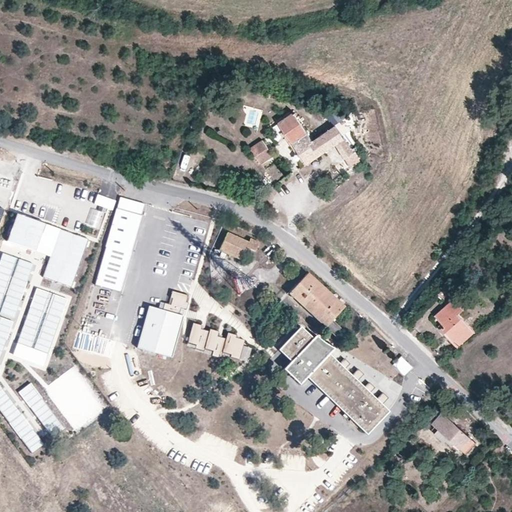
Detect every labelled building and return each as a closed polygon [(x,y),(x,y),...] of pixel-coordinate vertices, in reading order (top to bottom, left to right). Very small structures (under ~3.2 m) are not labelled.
[(328,149),(320,137),(315,141),(295,112),(279,124),(295,145),(308,164),(328,149)] [(337,123),(345,132),(350,128),(342,119),(337,123)] [(363,160),(337,125),(320,137),(328,149),(336,144),(353,167),(363,160)] [(273,155),(263,139),(250,149),(260,164),(273,155)] [(316,191),(323,200),(328,196),(321,187),(316,191)] [(116,200),(98,193),(94,203),(113,210),(116,200)] [(96,284),(120,291),(144,203),(124,197),(121,197),(119,201),(108,242),(96,284)] [(100,210),(92,207),(87,218),(86,222),(94,225),(100,210)] [(89,239),(17,213),(7,240),(50,255),(43,276),(72,287),(89,239)] [(248,241),(228,232),(219,250),(236,258),(241,260),(246,247),(255,251),(260,241),(250,237),(248,241)] [(191,233),(176,279),(192,285),(207,238),(191,233)] [(34,263),(2,251),(0,258),(0,311),(14,317),(34,263)] [(249,269),(232,275),(237,289),(254,283),(249,269)] [(328,328),(335,322),(338,319),(335,316),(344,306),(308,271),(296,284),(289,291),(328,328)] [(67,298),(37,287),(17,342),(48,353),(67,298)] [(160,302),(158,308),(169,311),(182,314),(187,294),(172,290),(169,304),(160,302)] [(474,328),(459,313),(463,309),(453,298),(434,316),(441,323),(438,327),(446,336),(455,345),(474,328)] [(158,308),(148,305),(137,346),(170,355),(182,314),(169,311),(158,308)] [(0,357),(13,321),(0,316),(0,357)] [(201,324),(193,322),(188,342),(195,343),(194,347),(203,349),(204,348),(212,350),(211,355),(220,357),(222,350),(230,352),(229,356),(239,358),(243,339),(236,337),(237,335),(226,332),(225,337),(218,335),(219,330),(209,328),(209,331),(200,329),(201,324)] [(342,329),(335,322),(328,328),(336,335),(342,329)] [(298,326),(297,327),(328,357),(330,355),(327,353),(333,345),(331,344),(329,343),(325,341),(323,340),(320,338),(318,337),(315,335),(314,334),(310,338),(298,326)] [(328,357),(297,327),(278,348),(291,359),(283,368),(299,383),(307,374),(346,409),(352,415),(361,423),(381,402),(338,363),(330,355),(328,357)] [(393,364),(405,375),(413,366),(401,355),(393,364)] [(31,385),(20,393),(50,434),(61,426),(31,385)] [(43,446),(0,386),(0,411),(30,455),(43,446)] [(387,408),(381,402),(361,423),(368,429),(387,408)] [(440,412),(437,408),(428,418),(439,429),(436,433),(444,440),(445,439),(457,450),(459,448),(465,453),(475,443),(463,431),(442,411),(440,412)] [(349,419),(352,415),(346,409),(343,413),(349,419)]
